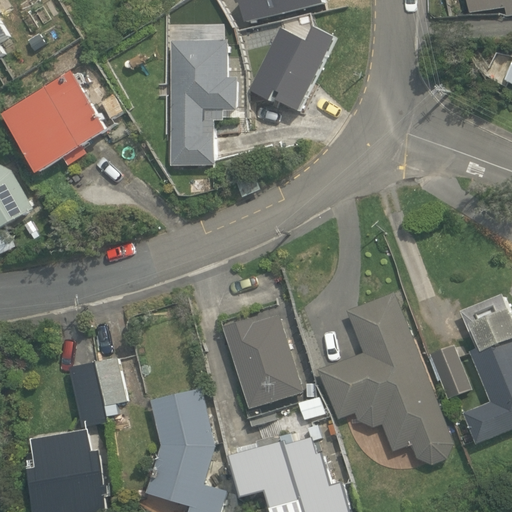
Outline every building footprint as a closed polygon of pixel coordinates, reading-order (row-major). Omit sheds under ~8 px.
[(511,17),(511,0),(470,0),(472,14),(508,9),(509,18),(511,17)] [(0,59),(7,55),(0,45),(13,37),(0,16),(0,59)] [(174,167),(221,167),(221,122),(230,122),(230,113),(243,112),(243,79),(233,79),(233,42),(175,41),(174,167)] [(80,69),(6,116),(43,176),(113,132),(84,87),(89,84),(80,69)] [(114,121),(127,113),(116,95),(104,103),(114,121)] [(0,162),(0,234),(11,228),(40,211),(16,172),(0,162)] [(246,199),(265,191),(259,178),(241,186),(246,199)] [(11,228),(0,234),(0,257),(21,246),(11,228)] [(367,354),(322,370),(342,421),(358,414),(361,421),(377,429),(386,425),(396,453),(415,446),(420,460),(435,466),(451,460),(457,446),(399,293),(350,312),(367,354)] [(480,446),(511,432),(511,310),(506,295),(463,313),(479,350),(473,353),(494,403),(467,414),(480,446)] [(256,319),(227,328),(253,410),(307,392),(284,316),(258,324),(256,319)] [(458,345),(433,355),(451,401),(476,391),(458,345)] [(121,359),(98,363),(108,407),(112,406),(113,415),(128,412),(126,403),(130,403),(121,359)] [(85,429),(112,423),(108,407),(98,363),(72,369),(85,429)] [(309,398),(319,398),(319,384),(309,384),(309,398)] [(225,511),(231,493),(208,486),(220,448),(207,389),(155,402),(166,447),(151,495),(194,508),(193,511),(225,511)] [(323,398),(303,403),(308,421),(328,415),(323,398)] [(39,511),(113,511),(103,453),(96,454),(92,431),(35,441),(39,460),(31,462),(33,470),(32,470),(39,511)] [(316,439),(298,445),(294,435),(285,438),(284,436),(258,443),(259,445),(240,450),(242,456),(235,458),(247,500),(269,493),(274,510),(290,506),(291,511),(354,511),(347,483),(336,486),(326,454),(321,456),(316,439)]
